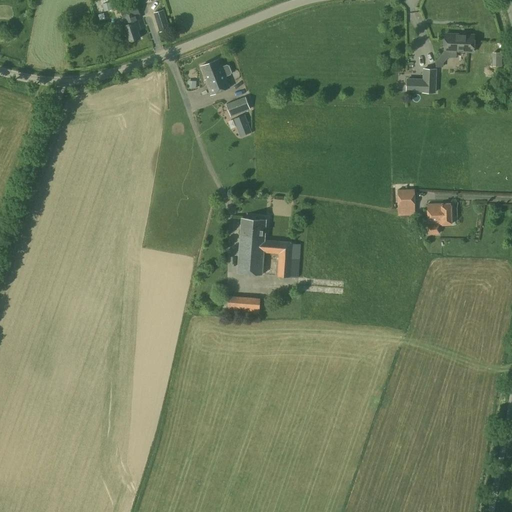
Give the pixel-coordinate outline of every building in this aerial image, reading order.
[(141,30),(138,21),(137,15),(140,15),(137,5),(120,10),(123,20),(125,19),(126,25),(123,25),(129,42),(141,38),(138,31),(141,30)] [(163,10),(154,13),(160,32),(169,29),(163,10)] [(444,51),(445,51),(437,61),(437,67),(443,67),(444,63),(448,58),(457,58),(457,52),(474,52),(474,35),(445,34),(444,51)] [(211,95),(212,95),(230,88),(219,59),(201,66),(209,86),(207,87),(211,95)] [(436,93),(437,69),(423,68),(422,93),(436,93)] [(231,117),(251,109),(246,97),(226,104),(231,117)] [(234,118),(241,136),(253,132),(246,113),(234,118)] [(415,207),(415,189),(398,189),(398,207),(415,207)] [(451,204),(442,204),(427,204),(428,225),(428,235),(439,234),(439,226),(442,226),(451,225),(451,204)] [(293,242),(265,239),(266,220),(242,218),(238,273),(262,274),(264,253),(279,253),(277,276),(299,278),(301,244),(293,244),(293,242)] [(227,312),(260,314),(261,298),(228,296),(227,312)]
